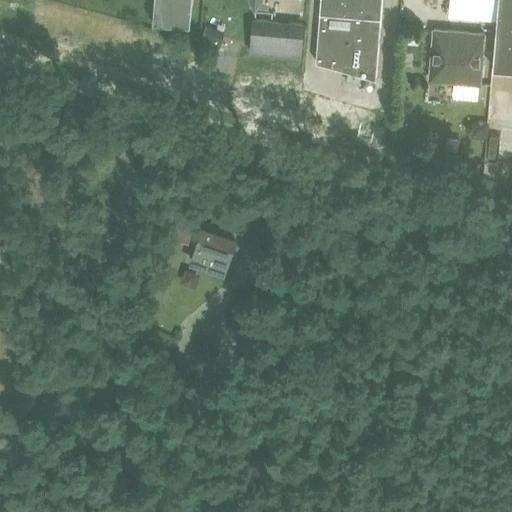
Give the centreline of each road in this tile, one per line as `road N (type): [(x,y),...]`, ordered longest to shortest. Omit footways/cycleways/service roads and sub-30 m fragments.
road 1 (track): [(511,210),(103,92)]
road 2 (unknown): [(399,0),(390,76),(319,61),(320,0)]
